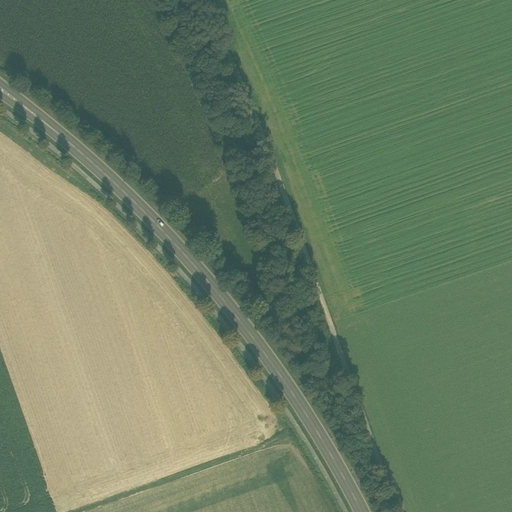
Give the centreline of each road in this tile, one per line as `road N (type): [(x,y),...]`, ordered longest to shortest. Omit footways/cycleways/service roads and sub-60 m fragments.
road 1 (secondary): [(0,89),(93,164),(193,265),(279,375),(361,511)]
road 2 (track): [(202,0),(239,76),(396,511)]
